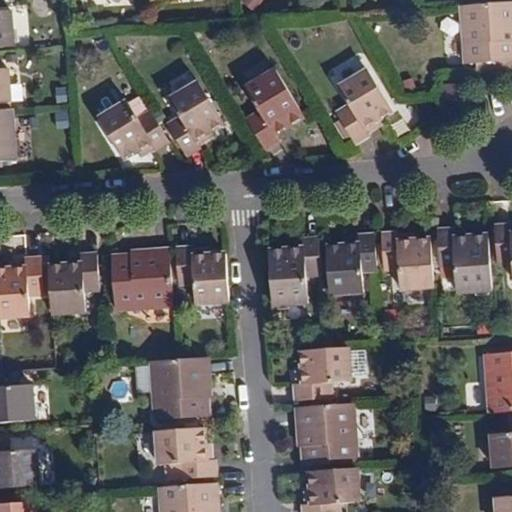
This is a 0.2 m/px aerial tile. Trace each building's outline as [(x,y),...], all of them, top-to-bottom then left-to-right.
[(256,10),(262,0),(240,0),(240,1),(256,10)] [(511,2),(479,5),(465,6),(467,63),(511,59),(511,2)] [(0,46),(17,45),(15,11),(0,12),(0,46)] [(278,69),(248,87),(262,112),(250,119),(268,149),(281,141),(277,135),(307,116),(278,69)] [(371,70),(342,87),(353,105),(340,113),(358,144),(372,136),(370,132),(385,124),(382,119),(396,111),(371,70)] [(0,102),(14,101),(12,71),(0,71),(0,102)] [(200,83),(172,99),(183,117),(170,125),(188,155),(202,147),(200,144),(215,136),(212,132),(225,123),(200,83)] [(468,83),(450,84),(450,100),(468,99),(468,83)] [(171,141),(153,111),(140,119),(129,101),(101,119),(126,159),(139,151),(142,156),(155,147),(157,150),(171,141)] [(16,110),(0,110),(0,161),(20,160),(16,110)] [(511,225),(497,226),(500,262),(511,261),(511,225)] [(459,292),(495,290),(491,235),(456,238),(456,229),(440,231),(443,266),(458,265),(459,292)] [(404,290),(437,288),(434,240),(418,241),(417,236),(401,237),(401,234),(385,235),(387,270),(403,269),(404,290)] [(364,272),(380,270),(377,235),(362,236),(362,239),(346,241),(346,246),(330,247),(332,295),(366,292),(364,272)] [(323,275),(321,240),(305,240),(306,249),(272,251),(276,306),(310,303),(309,276),(323,275)] [(198,305),(231,302),(228,254),(212,255),(212,251),(195,251),(195,248),(179,249),(182,284),(197,284),(198,305)] [(175,307),(172,250),(134,252),(134,256),(115,257),(118,310),(175,307)] [(67,266),(51,267),(54,315),(88,312),(86,292),(102,291),(99,255),(83,256),(84,259),(67,260),(67,266)] [(0,318),(31,316),(30,296),(46,295),(43,259),(28,260),(28,263),(11,265),(11,269),(0,270),(0,318)] [(329,351),(303,352),(304,367),(300,367),(301,384),(297,384),(298,399),(333,397),(332,382),(353,381),(351,349),(329,351)] [(492,412),(511,410),(511,352),(487,355),(492,412)] [(213,396),(210,359),(179,361),(152,363),(157,418),(210,416),(209,396),(213,396)] [(138,390),(151,390),(150,366),(138,366),(138,390)] [(0,423),(40,421),(37,387),(9,389),(8,373),(2,373),(0,373),(0,423)] [(355,404),(299,408),(302,445),(305,445),(306,464),(359,461),(355,404)] [(208,444),(207,429),(158,432),(161,464),(168,464),(169,479),(218,475),(217,459),(216,459),(209,460),(208,444)] [(511,432),(494,434),(496,468),(511,466),(511,432)] [(0,489),(43,486),(41,454),(14,455),(12,439),(0,439),(0,489)] [(360,469),(311,472),(313,487),(308,487),(309,504),(306,504),(306,511),(341,511),(341,503),(362,502),(360,469)] [(220,511),(218,484),(162,487),(163,511),(220,511)] [(511,511),(511,496),(499,497),(499,511),(511,511)]
